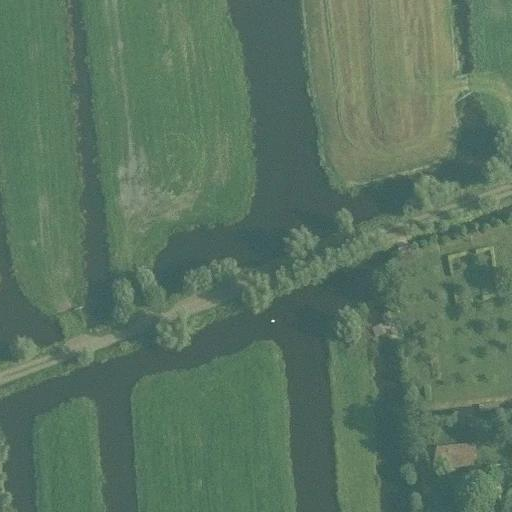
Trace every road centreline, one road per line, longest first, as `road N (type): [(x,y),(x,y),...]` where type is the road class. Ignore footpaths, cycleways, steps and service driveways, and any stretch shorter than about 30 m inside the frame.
road 1 (track): [(0,380),(511,190)]
road 2 (track): [(404,0),(411,72),(476,83),(498,96),(511,121)]
